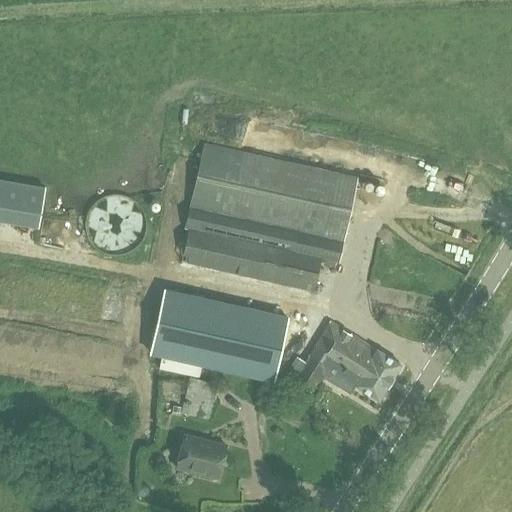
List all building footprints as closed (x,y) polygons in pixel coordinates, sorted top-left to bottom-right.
[(325,160),(368,167),(371,146),(329,139),(325,160)] [(360,180),(340,175),(202,143),(183,225),(189,226),(181,261),(313,291),(322,254),(342,259),(360,180)] [(86,218),(86,221),(85,223),(85,226),(86,229),(86,231),(87,234),(88,236),(89,238),(90,241),(92,243),(94,245),(95,247),(97,248),(100,250),(102,251),(104,252),(107,253),(109,254),(112,254),(115,255),(117,255),(120,254),(122,254),(125,253),(127,252),(130,251),(132,250),(134,248),(136,247),(138,245),(140,243),(141,241),(143,239),(144,236),(145,234),(145,231),(146,229),(146,226),(146,223),(146,221),(146,218),(145,215),(144,213),(143,210),(142,208),(140,206),(139,204),(137,202),(135,200),(132,199),(130,197),(128,196),(125,195),(123,194),(120,194),(117,194),(115,194),(112,194),(109,194),(107,195),(104,196),(102,197),(99,199),(97,200),(95,202),(93,204),(91,206),(90,208),(89,210),(88,213),(87,215),(86,218)] [(286,316),(251,308),(246,328),(161,309),(151,353),(272,380),(286,316)] [(355,386),(379,400),(401,365),(376,349),(376,350),(330,321),(309,356),(310,357),(294,381),(310,391),(321,374),(351,392),(355,386)] [(180,415),(210,422),(217,389),(201,384),(201,380),(188,377),(180,415)] [(176,468),(178,469),(219,479),(228,444),(184,433),(176,468)]
